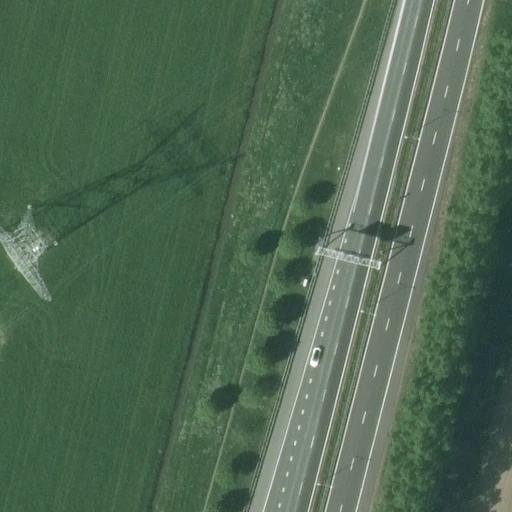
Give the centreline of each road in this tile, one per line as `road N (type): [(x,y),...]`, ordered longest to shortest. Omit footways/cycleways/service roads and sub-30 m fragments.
road 1 (motorway): [(340,511),(468,0)]
road 2 (motorway): [(420,0),(293,511)]
